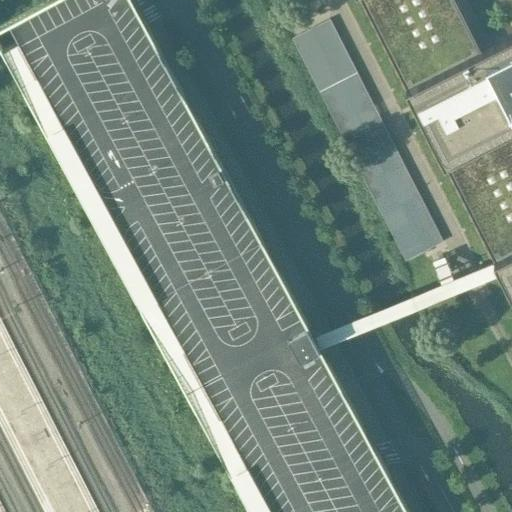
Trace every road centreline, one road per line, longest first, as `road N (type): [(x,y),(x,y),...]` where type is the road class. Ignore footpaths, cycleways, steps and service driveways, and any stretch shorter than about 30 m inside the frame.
road 1 (unclassified): [(143,18),(166,11),(187,30),(442,511)]
road 2 (unclassified): [(487,511),(444,432),(385,368),(184,0)]
